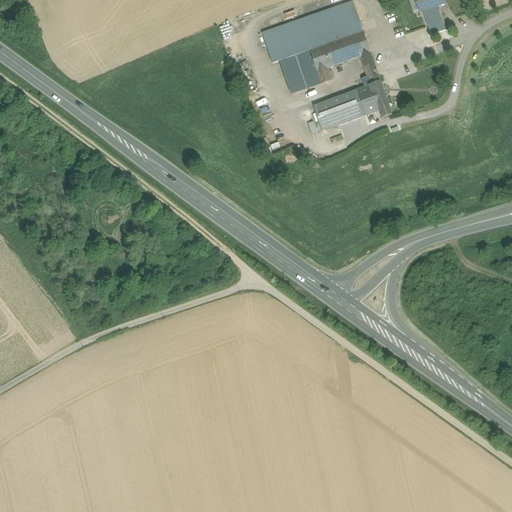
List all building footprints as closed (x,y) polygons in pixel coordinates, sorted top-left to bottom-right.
[(444,0),(415,0),(418,5),(421,4),(429,28),(442,23),(443,23),(437,7),(446,4),(444,0)] [(353,2),(262,34),(273,64),(281,62),(296,56),(329,44),(363,31),(353,2)] [(278,18),(265,21),(266,26),(279,22),(278,18)] [(442,23),(429,28),(432,36),(445,31),(442,23)] [(363,31),(329,44),(296,56),(281,62),(293,95),(333,81),(328,69),(361,58),(362,57),(371,54),(363,31)] [(371,54),(362,57),(364,64),(363,65),(365,71),(366,70),(367,74),(368,77),(378,74),(377,71),(371,54)] [(368,77),(363,80),(365,87),(358,90),(367,116),(371,114),(381,111),(383,117),(382,118),(382,119),(392,115),(378,74),(368,77)] [(358,90),(314,106),(323,132),(367,116),(358,90)] [(381,111),(371,114),(373,122),(382,119),(382,118),(383,117),(381,111)] [(314,122),(307,124),(311,135),(318,132),(314,122)] [(275,138),(283,135),(279,124),(271,127),(275,138)]
